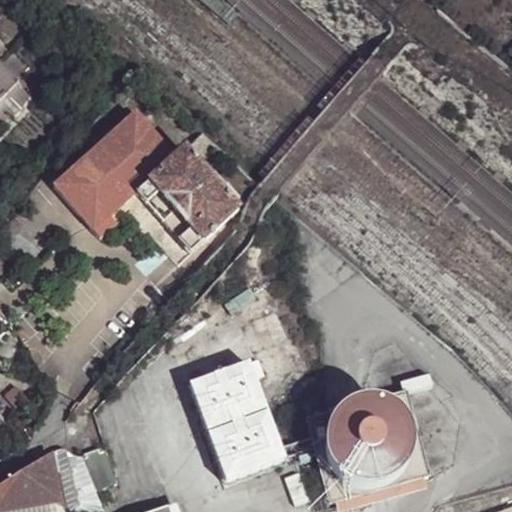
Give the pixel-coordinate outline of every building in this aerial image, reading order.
[(0,67),(0,99),(16,82),(0,67)] [(147,185),(157,197),(188,234),(199,247),(235,215),(184,154),(173,162),(134,116),(51,187),(90,233),(120,208),(133,197),(147,185)] [(143,208),(157,197),(147,185),(133,197),(143,208)] [(188,234),(157,197),(143,208),(176,246),(188,234)] [(199,247),(188,234),(176,246),(186,258),(199,247)] [(274,317),(185,347),(193,371),(282,341),(274,317)] [(273,430),(246,365),(188,387),(226,483),(272,465),(285,459),(273,430)] [(35,408),(24,395),(19,387),(8,396),(24,417),(26,418),(35,408)] [(431,478),(408,393),(308,420),(332,503),(431,478)] [(16,427),(0,410),(0,432),(5,437),(16,427)] [(114,487),(101,451),(80,459),(82,466),(94,495),(114,487)] [(71,454),(55,455),(57,470),(82,466),(80,459),(77,456),(71,454)] [(0,511),(18,511),(57,506),(48,457),(0,488),(0,511)] [(82,466),(57,470),(63,508),(64,511),(100,511),(94,495),(82,466)]
